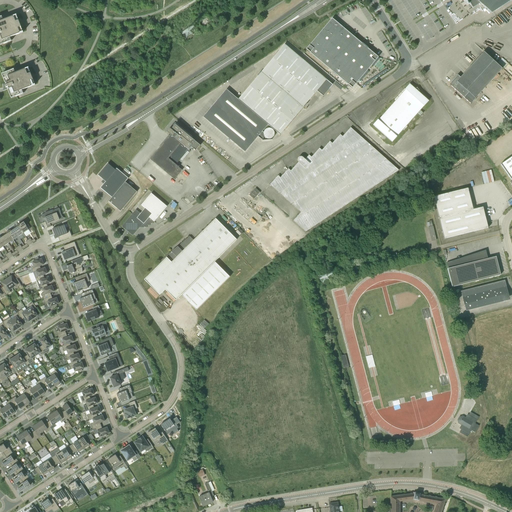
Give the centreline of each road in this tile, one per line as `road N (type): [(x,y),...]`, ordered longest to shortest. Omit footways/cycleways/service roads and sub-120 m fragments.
road 1 (unclassified): [(129,250),(393,78),(406,54),(372,0)]
road 2 (secondary): [(78,154),(323,0)]
road 3 (tertiary): [(497,511),(451,491),(399,485),(226,511)]
road 4 (unclassified): [(166,407),(182,370),(179,355),(132,280),(129,250)]
